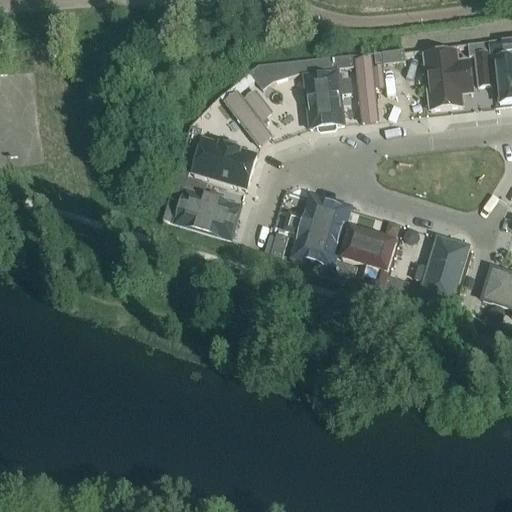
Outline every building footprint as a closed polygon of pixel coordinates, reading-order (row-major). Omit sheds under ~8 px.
[(511,42),(507,43),(489,45),(490,57),(508,55),(511,54),(511,42)] [(468,48),(469,60),(475,59),(490,57),(489,45),(468,48)] [(405,65),(404,54),(383,56),(384,67),(405,65)] [(456,54),(423,58),(429,116),(463,112),(456,54)] [(490,57),(475,59),(478,91),(494,89),(490,57)] [(280,66),(277,67),(284,77),(284,78),(331,73),(353,70),(351,59),(331,61),(330,61),(280,66)] [(511,60),(495,62),(499,106),(511,105),(511,60)] [(372,64),(356,66),(362,126),(378,124),(375,90),(384,89),(383,73),(373,74),(372,64)] [(260,69),(250,77),(255,84),(263,95),(284,77),(277,67),(260,69)] [(338,76),(304,80),(311,132),(311,133),(344,129),(344,128),(341,98),(342,98),(344,99),(348,98),(350,97),(351,97),(349,85),(339,86),(338,76)] [(250,77),(238,86),(244,93),(255,84),(250,77)] [(238,86),(220,100),(226,106),(244,93),(238,86)] [(239,97),(226,107),(258,149),(271,139),(264,129),(269,125),(265,120),(272,115),(257,96),(245,105),(239,97)] [(203,132),(192,129),(185,150),(196,153),(203,132)] [(204,143),(193,178),(240,192),(242,186),(249,188),(257,161),(257,160),(257,159),(237,153),(239,149),(237,145),(229,143),(225,145),(223,149),(204,143)] [(188,180),(196,153),(185,150),(177,177),(188,180)] [(175,226),(188,180),(177,177),(163,223),(175,226)] [(185,194),(175,227),(231,243),(239,217),(241,211),(185,194)] [(290,217),(285,233),(300,237),(293,262),(332,274),(351,212),(351,211),(311,199),(311,200),(305,221),(290,217)] [(395,247),(379,242),(380,238),(368,234),(367,238),(351,233),(342,262),(363,269),(358,284),(382,291),(395,247)] [(281,261),(287,240),(277,237),(276,240),(271,239),(265,256),(271,258),(281,261)] [(420,271),(416,282),(424,285),(420,299),(451,309),(469,250),(438,240),(428,273),(420,271)] [(334,275),(333,276),(354,283),(358,271),(337,265),(334,275)] [(511,277),(492,271),(482,303),(511,312),(511,277)] [(417,301),(420,290),(388,280),(384,292),(417,301)]
